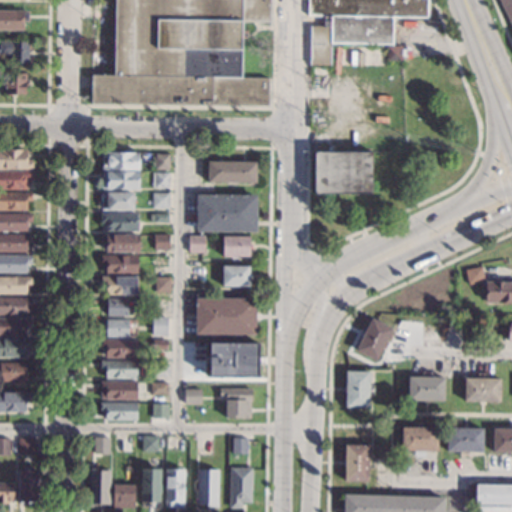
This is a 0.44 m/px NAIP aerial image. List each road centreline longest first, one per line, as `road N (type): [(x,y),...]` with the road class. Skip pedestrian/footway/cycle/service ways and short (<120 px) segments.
road 1 (residential): [(63,511),(68,0)]
road 2 (residential): [(291,130),(0,125)]
road 3 (tertiary): [(319,280),(294,312),(285,352),(282,511)]
road 4 (tertiary): [(304,511),(322,335),(338,298)]
road 5 (tertiary): [(338,298),(381,269),(511,209)]
road 6 (residential): [(338,298),(310,272),(294,239),(291,130)]
road 7 (tertiary): [(478,199),(319,280)]
road 8 (residential): [(292,216),(285,352)]
road 9 (residential): [(291,130),(293,0)]
